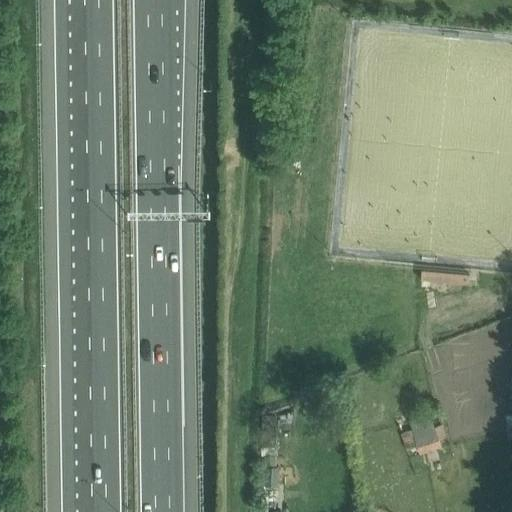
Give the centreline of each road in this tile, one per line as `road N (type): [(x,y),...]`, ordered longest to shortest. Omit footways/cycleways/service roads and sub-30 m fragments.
road 1 (motorway): [(90,0),(97,511)]
road 2 (motorway): [(159,511),(154,0)]
road 3 (unclassified): [(2,511),(0,360)]
